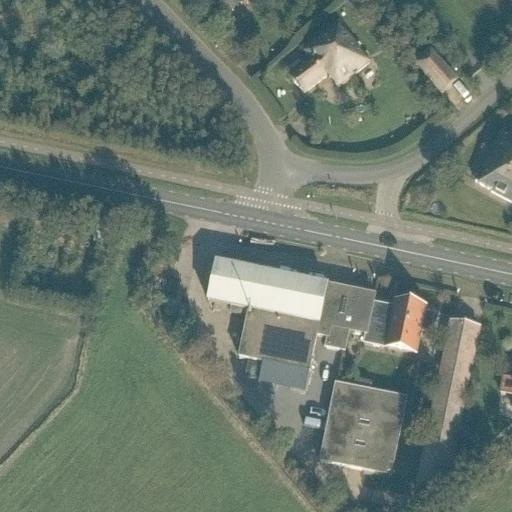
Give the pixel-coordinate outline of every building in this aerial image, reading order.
[(213,0),(227,20),(255,0),(213,0)] [(356,0),(352,0),(347,4),(354,12),(361,6),(356,0)] [(312,64),(290,81),(303,98),(327,79),(338,92),(370,66),(340,27),(305,55),(312,64)] [(459,83),(432,53),(417,66),(443,96),(459,83)] [(511,140),(503,135),(477,184),(492,192),(490,195),(511,206),(511,140)] [(348,336),(363,339),(371,306),(373,297),(215,262),(206,304),(247,313),(237,359),(307,374),(315,340),(327,342),(325,351),(344,355),(348,336)] [(392,312),(371,306),(363,339),(366,340),(364,348),(414,358),(419,333),(431,336),(435,317),(424,314),(424,311),(394,305),(392,312)] [(450,324),(416,491),(447,498),(481,331),(450,324)] [(511,381),(504,380),(501,396),(511,398),(511,381)] [(338,388),(322,462),(388,476),(404,403),(338,388)] [(475,450),(472,463),(485,466),(488,453),(475,450)]
